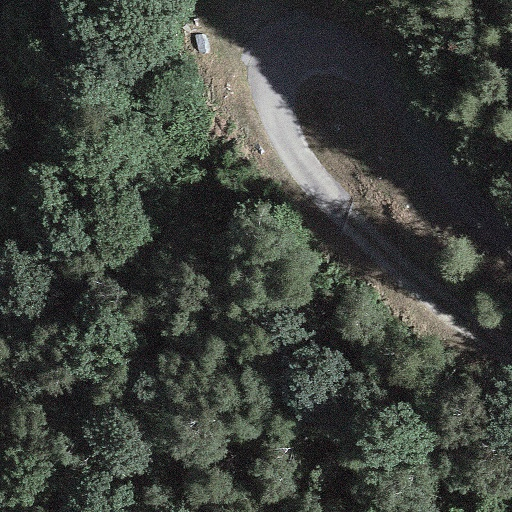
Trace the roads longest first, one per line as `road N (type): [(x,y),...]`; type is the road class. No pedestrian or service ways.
road 1 (track): [(511,352),(341,212),(280,144),(265,113),(264,77),(276,55),(300,40)]
road 2 (track): [(300,40),(354,46),(380,69),(453,199),(511,241)]
